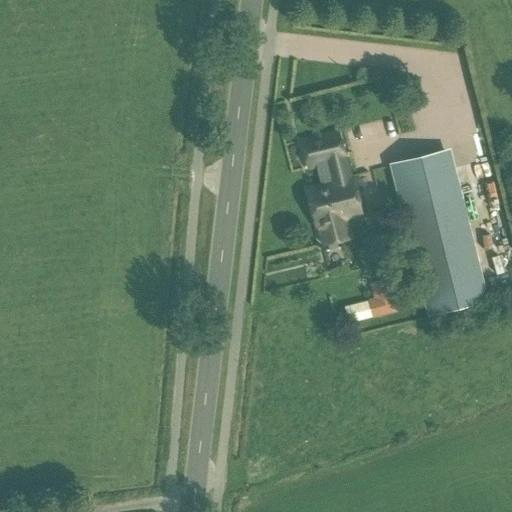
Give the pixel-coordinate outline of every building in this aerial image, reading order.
[(335,132),(302,140),(309,169),(343,161),(335,132)] [(444,153),(394,165),(430,309),(480,297),(444,153)] [(307,188),(320,244),(349,237),(348,233),(355,231),(352,218),(360,216),(351,177),(307,188)] [(346,299),(348,318),(388,313),(384,278),(363,280),(365,297),(346,299)] [(416,289),(398,294),(401,305),(420,300),(416,289)]
